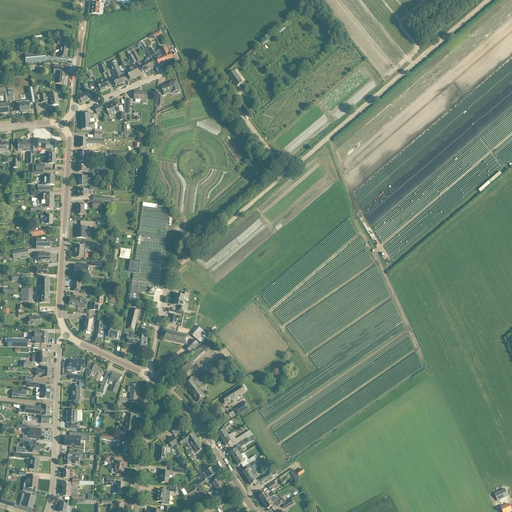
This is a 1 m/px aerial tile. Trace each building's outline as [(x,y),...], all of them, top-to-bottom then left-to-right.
[(99,0),(99,3),(98,3),(93,2),(92,14),(100,15),(103,15),(104,0),(99,0)] [(60,58),(67,58),(69,42),(62,41),(58,40),(58,44),(62,45),(60,58)] [(150,47),(146,50),(153,61),(156,58),(159,65),(160,66),(163,64),(162,63),(166,62),(164,57),(162,52),(161,50),(154,54),(150,47)] [(161,50),(162,52),(166,62),(173,58),(170,50),(167,52),(165,48),(166,48),(166,47),(161,50)] [(134,49),(130,51),(136,62),(140,60),(134,49)] [(136,62),(130,51),(127,52),(130,56),(128,57),(132,64),(136,62)] [(6,64),(15,70),(23,59),(14,52),(6,64)] [(25,55),(26,63),(45,62),(44,53),(25,55)] [(149,57),(145,59),(147,62),(141,65),(143,68),(145,72),(154,67),(152,63),(149,57)] [(114,78),(113,79),(114,81),(116,86),(125,82),(123,78),(117,63),(116,63),(109,66),(114,78)] [(54,73),(57,74),(56,79),(55,84),(64,85),(65,73),(62,72),(62,70),(63,67),(55,65),(54,73)] [(128,75),(131,80),(140,75),(137,70),(135,66),(126,71),(128,75)] [(228,75),(237,87),(242,83),(234,71),(228,75)] [(97,82),(99,87),(101,91),(110,87),(108,83),(105,78),(97,82)] [(163,90),(162,90),(163,91),(164,94),(169,92),(171,91),(171,92),(175,90),(176,92),(177,93),(178,93),(179,93),(180,92),(180,91),(179,90),(180,90),(178,83),(177,84),(175,80),(168,83),(169,84),(161,87),(163,90)] [(85,94),(79,96),(82,103),(91,99),(88,93),(89,92),(86,84),(82,86),(85,94)] [(6,92),(6,91),(1,91),(0,91),(0,96),(1,97),(2,97),(2,98),(3,98),(4,104),(2,104),(0,104),(0,114),(3,114),(9,113),(8,108),(6,92)] [(29,93),(30,101),(16,103),(17,108),(19,108),(20,112),(29,110),(29,104),(34,103),(32,92),(29,93)] [(142,103),(147,104),(147,98),(147,93),(135,92),(134,97),(134,99),(142,99),(142,103)] [(41,103),(46,102),(47,107),(51,106),(53,106),(54,106),(58,105),(57,95),(52,95),(50,96),(45,96),(45,94),(40,95),(40,98),(41,103)] [(113,105),(110,106),(110,105),(105,107),(109,116),(109,115),(113,113),(113,114),(120,111),(116,103),(113,104),(113,105)] [(95,108),(97,113),(104,110),(101,105),(95,108)] [(81,115),(81,123),(95,122),(94,119),(93,119),(93,114),(81,115)] [(80,138),(79,148),(84,148),(87,148),(87,144),(98,144),(102,144),(102,139),(98,139),(87,139),(87,138),(85,139),(80,138)] [(17,141),(17,150),(25,150),(25,151),(29,151),(29,141),(17,141)] [(44,155),(45,155),(48,155),(53,155),(54,149),(55,143),(45,143),(45,141),(37,141),(38,143),(34,143),(34,141),(33,141),(33,150),(37,150),(37,149),(41,149),(41,151),(45,151),(44,155)] [(6,143),(0,143),(0,154),(2,154),(2,151),(6,150),(6,149),(9,149),(9,150),(11,150),(13,150),(13,145),(9,145),(9,146),(6,146),(6,143)] [(79,153),(79,163),(84,163),(87,163),(87,157),(96,157),(98,157),(98,154),(97,154),(84,153),(79,153)] [(44,155),(44,158),(45,158),(46,158),(45,164),(48,164),(50,164),(55,164),(56,163),(56,162),(55,161),(55,155),(53,155),(48,155),(45,155),(44,155)] [(42,188),(38,189),(38,192),(42,192),(48,191),(49,191),(50,191),(50,188),(49,188),(49,185),(54,185),(55,184),(55,182),(54,182),(54,177),(52,177),(52,175),(47,175),(47,177),(43,177),(43,180),(42,185),(42,188)] [(95,175),(95,177),(78,177),(78,186),(86,186),(87,181),(95,182),(95,179),(99,179),(99,175),(97,175),(95,175)] [(42,195),(42,192),(38,192),(31,192),(31,196),(41,195),(41,199),(37,199),(37,202),(41,202),(41,201),(53,202),(54,195),(42,195)] [(104,201),(94,200),(94,201),(88,201),(88,204),(93,204),(93,209),(101,209),(101,205),(104,205),(104,202),(104,201)] [(133,273),(132,279),(130,302),(139,303),(140,294),(141,294),(141,293),(142,293),(142,292),(143,292),(143,291),(149,291),(149,293),(153,293),(154,289),(153,289),(154,282),(159,283),(170,210),(143,206),(135,260),(133,260),(131,273),(133,273)] [(41,219),(41,224),(45,224),(47,225),(52,225),(53,216),(50,215),(50,212),(45,212),(45,215),(40,215),(40,219),(41,219)] [(79,239),(81,239),(86,239),(86,234),(85,234),(85,230),(87,230),(87,227),(86,227),(86,226),(93,227),(93,226),(92,226),(92,222),(80,221),(80,227),(78,227),(77,239),(79,239)] [(32,244),(36,244),(36,250),(44,250),(44,248),(50,248),(50,249),(50,246),(52,246),(51,242),(50,242),(50,239),(45,239),(32,239),(32,244)] [(87,247),(87,246),(76,246),(75,257),(83,258),(86,258),(87,247)] [(27,253),(12,255),(12,257),(10,257),(11,260),(13,260),(13,261),(18,260),(18,258),(28,256),(27,253)] [(38,263),(43,263),(43,262),(49,262),(49,254),(44,254),(38,254),(35,255),(35,263),(38,263)] [(75,266),(74,274),(82,275),(82,274),(88,275),(89,271),(89,266),(84,265),(84,267),(75,266)] [(36,290),(36,294),(49,294),(49,278),(39,278),(39,290),(36,290)] [(31,294),(21,293),(21,302),(31,302),(31,294)] [(176,294),(175,299),(184,301),(185,298),(187,299),(188,294),(182,293),(182,295),(176,294)] [(49,294),(36,294),(36,296),(39,296),(39,303),(49,304),(49,294)] [(87,300),(70,298),(69,305),(78,307),(77,308),(85,309),(86,309),(87,300)] [(183,305),(184,301),(175,299),(174,304),(179,306),(179,308),(185,310),(186,305),(183,305)] [(131,308),(128,322),(137,324),(141,311),(136,309),(131,308)] [(28,325),(36,325),(41,325),(41,317),(36,317),(28,317),(28,325)] [(90,332),(92,322),(93,322),(94,318),(86,317),(83,331),(90,332)] [(95,337),(94,342),(102,343),(103,339),(103,338),(103,335),(102,334),(103,329),(102,329),(102,324),(102,322),(98,321),(97,323),(97,328),(95,337)] [(130,330),(135,331),(137,324),(128,322),(126,328),(130,330)] [(197,326),(192,331),(193,331),(191,335),(198,341),(201,344),(202,344),(205,341),(209,336),(205,333),(197,326)] [(120,330),(115,329),(110,328),(109,332),(108,337),(117,339),(118,336),(121,337),(122,331),(120,330)] [(163,339),(172,341),(174,336),(176,336),(177,332),(165,329),(163,339)] [(174,336),(172,341),(185,344),(187,334),(177,332),(176,336),(174,336)] [(127,338),(127,343),(136,344),(136,346),(146,348),(146,345),(147,345),(147,344),(146,344),(147,337),(137,335),(137,336),(128,334),(127,338)] [(7,339),(7,344),(7,347),(8,347),(27,348),(28,340),(7,339)] [(187,360),(191,365),(214,344),(210,339),(187,360)] [(186,349),(190,352),(198,344),(194,340),(186,349)] [(191,377),(183,383),(198,402),(206,396),(203,392),(199,388),(199,387),(198,386),(214,373),(229,362),(223,354),(208,366),(192,377),(191,377)] [(77,371),(83,372),(84,369),(84,360),(78,360),(78,361),(76,361),(76,360),(75,359),(71,359),(71,360),(70,360),(70,363),(67,363),(67,369),(67,370),(68,370),(70,370),(71,370),(72,369),(72,368),(77,368),(77,371)] [(177,368),(173,371),(180,379),(184,375),(193,367),(186,359),(177,368)] [(95,365),(94,365),(89,377),(94,379),(93,380),(98,382),(101,376),(104,369),(98,367),(99,366),(96,364),(95,365)] [(43,370),(36,369),(35,376),(42,376),(42,378),(46,378),(51,378),(51,369),(46,368),(43,368),(43,370)] [(114,382),(110,390),(116,393),(120,384),(118,383),(121,377),(113,373),(111,376),(109,375),(107,379),(110,380),(114,382)] [(99,392),(103,394),(104,391),(107,380),(104,379),(99,392)] [(131,393),(130,400),(137,401),(139,388),(136,387),(136,385),(132,384),(132,387),(129,386),(128,392),(131,393)] [(221,398),(225,404),(229,402),(246,391),(242,385),(225,395),(221,398)] [(36,394),(36,400),(41,400),(41,399),(49,399),(49,392),(50,392),(50,388),(40,387),(40,394),(39,394),(39,393),(38,393),(37,394),(36,394)] [(75,406),(79,406),(79,401),(80,401),(80,387),(73,387),(72,396),(72,401),(75,401),(75,406)] [(242,404),(234,409),(238,415),(246,409),(242,404)] [(41,415),(41,416),(49,416),(50,406),(45,406),(42,405),(42,406),(39,405),(39,407),(23,405),(22,413),(33,414),(41,415)] [(69,423),(68,429),(79,429),(80,423),(77,423),(77,411),(67,411),(67,423),(69,423)] [(122,417),(124,419),(126,419),(125,425),(125,426),(123,427),(123,430),(124,431),(127,431),(133,432),(135,415),(123,413),(122,417)] [(34,439),(39,439),(39,437),(40,437),(41,430),(36,430),(30,429),(29,431),(28,431),(27,436),(29,436),(29,438),(34,439)] [(218,433),(222,440),(228,436),(227,434),(224,430),(218,433)] [(188,431),(184,434),(185,437),(178,441),(181,445),(186,442),(188,441),(195,436),(193,433),(190,435),(188,431)] [(65,437),(65,446),(75,446),(74,448),(80,448),(80,437),(84,437),(84,440),(89,440),(89,434),(69,432),(69,438),(65,437)] [(228,436),(222,440),(226,446),(232,442),(230,439),(233,437),(231,434),(228,436)] [(193,447),(200,443),(195,436),(188,441),(193,447)] [(168,441),(172,447),(178,443),(174,437),(168,441)] [(231,453),(234,459),(244,453),(245,453),(241,447),(250,442),(247,438),(241,442),(236,445),(238,448),(236,449),(231,453)] [(119,454),(129,456),(130,446),(131,446),(132,441),(121,440),(119,454)] [(39,451),(40,444),(35,444),(28,443),(28,445),(27,445),(26,448),(16,447),(16,452),(25,453),(25,451),(28,452),(32,453),(32,450),(39,451)] [(195,451),(196,454),(204,449),(200,443),(193,447),(192,447),(193,449),(187,453),(190,458),(194,456),(192,453),(195,451)] [(157,462),(162,463),(165,463),(167,446),(159,446),(157,462)] [(69,452),(69,456),(64,456),(64,465),(69,466),(72,466),(72,464),(80,464),(80,456),(80,454),(76,454),(76,453),(69,452)] [(244,453),(234,459),(238,466),(243,463),(244,462),(242,459),(246,457),(244,453)] [(107,456),(103,456),(103,462),(114,463),(114,467),(116,467),(115,474),(124,474),(124,467),(127,467),(127,463),(116,462),(116,461),(110,461),(110,457),(109,457),(107,456)] [(246,461),(248,464),(253,461),(257,459),(255,456),(246,461)] [(34,470),(35,470),(35,469),(38,470),(39,459),(30,458),(29,469),(34,469),(34,470)] [(257,472),(253,466),(243,473),(247,479),(256,473),(257,472)] [(207,471),(204,473),(206,475),(209,474),(210,477),(215,474),(211,468),(207,471)] [(258,480),(261,484),(272,477),(277,473),(275,469),(272,471),(272,470),(270,472),(269,472),(269,473),(259,479),(258,480)] [(161,483),(169,483),(170,476),(172,476),(173,472),(162,471),(161,483)] [(256,473),(247,479),(251,485),(257,482),(255,478),(258,476),(256,473)] [(37,477),(27,476),(26,488),(23,488),(23,491),(35,494),(36,489),(37,489),(37,485),(36,485),(37,477)] [(196,489),(207,482),(205,479),(194,486),(196,489)] [(214,486),(216,489),(222,485),(218,479),(209,485),(211,488),(214,486)] [(113,494),(119,494),(124,494),(124,487),(125,487),(126,483),(118,483),(118,486),(114,486),(113,494)] [(222,485),(216,489),(218,493),(215,495),(217,497),(220,495),(226,492),(222,485)] [(494,494),(497,501),(508,496),(505,489),(494,494)] [(162,504),(169,505),(171,492),(166,491),(158,490),(157,501),(162,502),(162,504)] [(259,496),(263,502),(273,496),(274,495),(272,491),(270,492),(269,491),(266,493),(266,492),(259,496)] [(20,501),(19,505),(32,509),(35,497),(25,494),(23,502),(20,501)] [(273,496),(263,502),(267,509),(270,507),(271,507),(274,505),(274,504),(273,502),(276,500),(273,496)] [(282,504),(282,505),(284,508),(287,506),(288,507),(294,503),(292,499),(286,503),(282,504)] [(59,511),(66,511),(68,506),(69,506),(70,501),(66,500),(66,504),(61,503),(59,511)] [(499,504),(502,511),(509,511),(511,511),(509,504),(504,506),(502,502),(499,504)]
